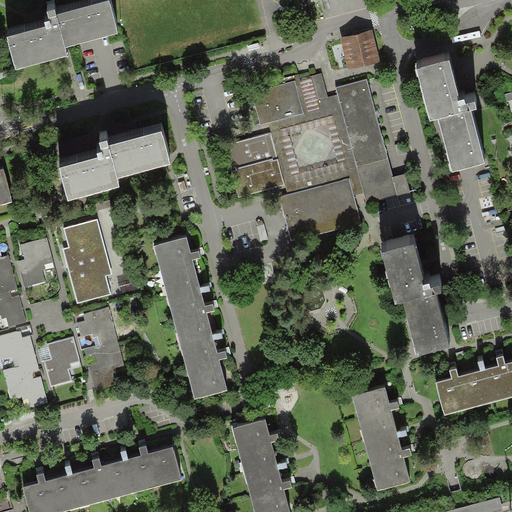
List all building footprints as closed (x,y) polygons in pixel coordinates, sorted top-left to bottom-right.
[(46,27),(7,37),(16,69),(67,55),(65,48),(118,34),(109,1),(56,15),(55,9),(47,11),(49,21),(44,22),(46,27)] [(373,30),(340,37),(348,69),(380,61),(373,30)] [(449,60),(416,69),(430,121),(438,119),(452,173),(485,164),(471,111),(477,109),(475,101),(466,104),(465,99),(460,100),(449,60)] [(261,125),(269,123),(271,133),(285,185),(287,194),(350,178),(354,195),(363,193),(365,201),(396,193),(367,79),(336,87),(338,94),(328,97),(322,72),(300,78),(299,74),(277,79),(278,85),(252,92),(261,125)] [(98,158),(60,169),(69,201),(120,187),(117,179),(170,165),(161,132),(108,146),(107,140),(99,142),(102,152),(97,154),(98,158)] [(238,197),(285,185),(271,133),(224,145),(238,197)] [(0,205),(12,202),(4,169),(0,170),(0,205)] [(287,194),(280,196),(291,241),(361,223),(354,195),(350,178),(287,194)] [(98,219),(64,228),(69,247),(64,249),(78,303),(111,294),(106,275),(112,274),(98,219)] [(54,261),(47,237),(20,244),(24,259),(17,261),(24,287),(45,281),(42,270),(46,269),(44,264),(54,261)] [(187,237),(153,246),(195,399),(227,390),(219,360),(227,358),(225,352),(218,354),(214,340),(223,338),(222,332),(212,335),(207,313),(215,311),(213,304),(205,306),(202,294),(211,291),(209,285),(200,288),(193,261),(201,258),(199,252),(191,254),(187,237)] [(414,245),(382,253),(395,305),(403,303),(417,356),(449,348),(435,295),(442,293),(440,286),(431,288),(429,283),(424,284),(414,245)] [(0,253),(0,315),(1,315),(2,319),(6,318),(9,327),(26,322),(19,296),(22,295),(20,288),(18,289),(8,255),(1,257),(0,253)] [(109,307),(83,314),(85,321),(77,323),(81,336),(93,333),(96,346),(85,349),(87,357),(93,355),(95,362),(88,364),(95,389),(116,384),(113,373),(117,372),(116,367),(125,365),(109,307)] [(21,330),(0,335),(0,355),(1,358),(12,355),(15,367),(4,370),(12,399),(22,396),(23,400),(28,398),(30,407),(48,402),(41,377),(44,377),(42,368),(39,369),(30,335),(23,337),(21,330)] [(80,361),(73,337),(47,344),(51,359),(44,361),(51,387),(71,381),(68,370),(72,369),(71,364),(80,361)] [(452,378),(436,383),(445,415),(511,397),(511,361),(506,364),(504,355),(496,357),(498,366),(485,369),(483,360),(478,362),(481,371),(459,376),(456,368),(450,370),(452,378)] [(385,388),(352,396),(378,491),(410,482),(404,457),(412,455),(410,448),(402,450),(398,437),(407,435),(406,430),(397,432),(391,410),(399,408),(397,401),(389,404),(385,388)] [(265,420),(232,428),(255,511),(290,511),(284,490),(292,488),(290,480),(282,482),(279,470),(288,467),(286,461),(277,464),(271,442),(279,440),(278,433),(270,436),(265,420)] [(39,484),(23,488),(29,511),(61,511),(182,480),(173,447),(148,454),(146,446),(139,447),(142,456),(128,460),(126,450),(121,451),(123,461),(101,467),(99,458),(92,460),(95,469),(73,474),(70,465),(65,466),(68,476),(46,482),(44,473),(36,475),(39,484)] [(493,511),(503,510),(499,496),(436,511),(493,511)]
